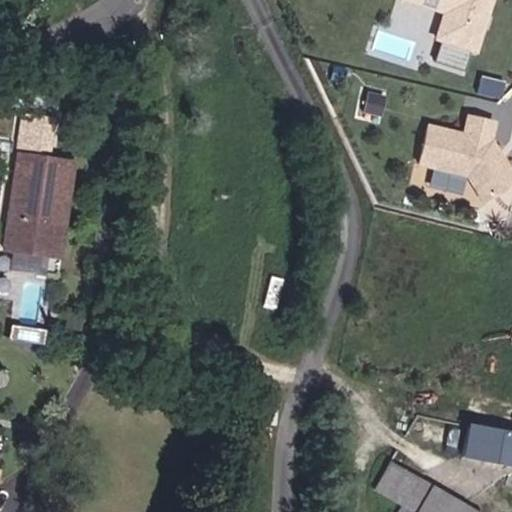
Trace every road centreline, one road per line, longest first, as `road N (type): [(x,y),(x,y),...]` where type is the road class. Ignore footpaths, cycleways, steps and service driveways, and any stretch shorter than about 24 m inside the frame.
road 1 (unknown): [(262,0),(369,160),(338,346)]
road 2 (unclassified): [(0,52),(98,22),(122,0)]
road 3 (track): [(321,511),(273,391)]
